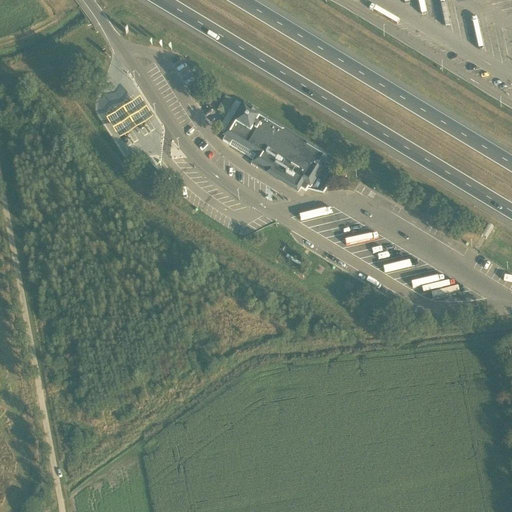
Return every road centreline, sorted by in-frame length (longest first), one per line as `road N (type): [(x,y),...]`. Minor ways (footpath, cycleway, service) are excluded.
road 1 (motorway): [(161,0),(511,211)]
road 2 (unclassified): [(60,511),(0,180)]
road 3 (motorway): [(511,163),(240,0)]
